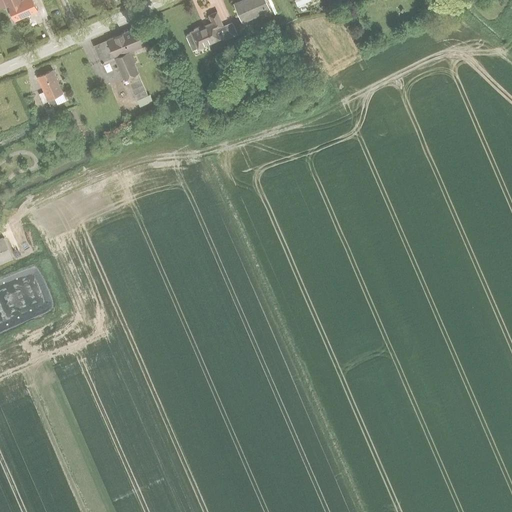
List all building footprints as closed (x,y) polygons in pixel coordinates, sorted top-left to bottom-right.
[(5,0),(8,5),(15,21),(39,10),(35,0),(5,0)] [(267,0),(239,0),(234,2),(243,23),(272,10),(267,0)] [(212,21),(191,30),(199,48),(218,40),(215,33),(226,28),(225,26),(219,11),(209,15),(212,21)] [(230,37),(239,34),(233,22),(225,26),(226,28),(230,37)] [(147,43),(141,29),(126,35),(125,32),(114,37),(115,38),(108,41),(115,57),(130,50),(147,43)] [(107,39),(96,44),(103,62),(115,57),(108,41),(107,39)] [(130,50),(115,57),(124,78),(139,71),(130,50)] [(54,68),(37,75),(48,99),(64,92),(54,68)] [(122,86),(127,98),(136,93),(147,89),(139,71),(124,78),(115,82),(118,88),(122,86)] [(142,106),(153,101),(148,89),(147,89),(136,93),(142,106)] [(3,235),(0,236),(0,263),(13,258),(3,235)] [(48,305),(40,277),(0,287),(0,312),(2,311),(4,318),(26,312),(25,311),(48,305)]
